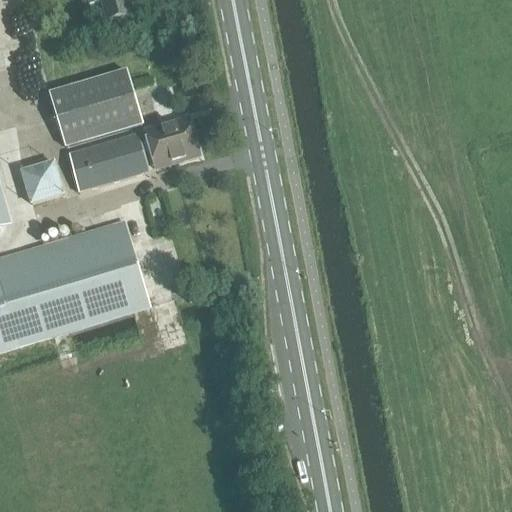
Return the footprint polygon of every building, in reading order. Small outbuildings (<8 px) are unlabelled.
[(80,0),(83,9),(101,4),(106,23),(134,16),(129,0),(80,0)] [(128,73),(51,96),(67,150),(144,127),(128,73)] [(175,167),(203,159),(194,127),(192,122),(192,121),(191,121),(179,125),(148,134),(157,166),(158,171),(159,172),(160,172),(175,167)] [(79,195),(152,174),(141,136),(68,157),(79,195)] [(32,206),(64,196),(55,166),(23,175),(32,206)] [(0,180),(0,232),(14,228),(0,180)] [(0,354),(151,309),(125,225),(0,262),(0,354)]
